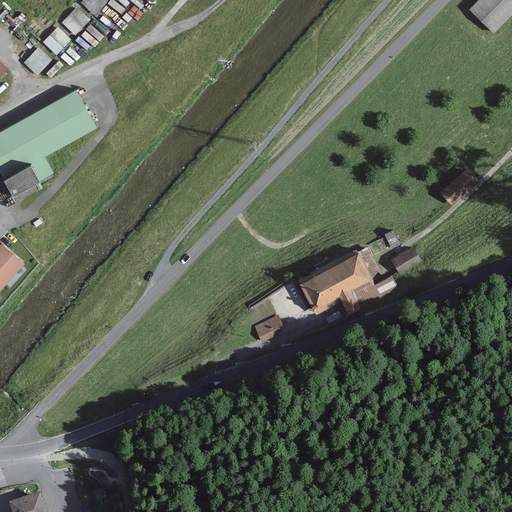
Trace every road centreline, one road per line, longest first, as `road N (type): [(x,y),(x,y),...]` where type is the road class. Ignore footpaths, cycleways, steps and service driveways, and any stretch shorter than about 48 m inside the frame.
road 1 (unclassified): [(14,452),(49,398),(446,0)]
road 2 (tertiary): [(14,452),(69,438),(511,264)]
road 3 (track): [(393,0),(192,222),(160,267),(158,292)]
road 4 (unclassified): [(0,113),(149,41)]
